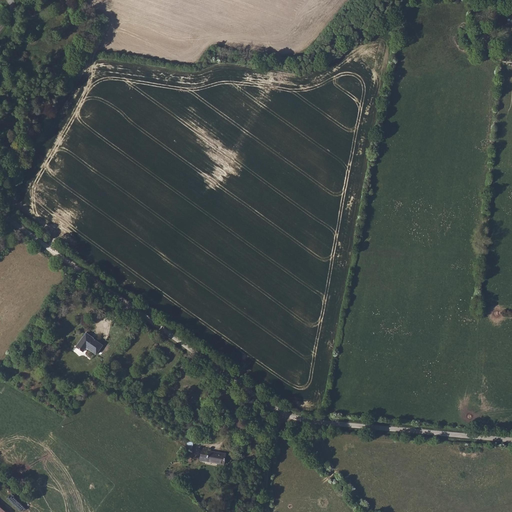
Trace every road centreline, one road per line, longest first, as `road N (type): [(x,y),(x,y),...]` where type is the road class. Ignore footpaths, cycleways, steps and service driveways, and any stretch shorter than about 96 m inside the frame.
road 1 (unclassified): [(282,415),(0,215)]
road 2 (unclassified): [(511,442),(282,415)]
